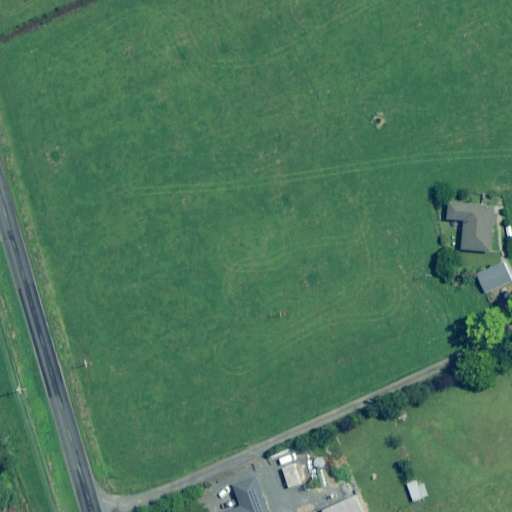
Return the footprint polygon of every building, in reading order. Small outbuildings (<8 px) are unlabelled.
[(498,214),(495,213),(496,207),(451,203),(450,220),(465,221),(463,250),(492,252),(495,223),(497,223),(498,214)] [(511,281),(504,264),(478,275),(486,293),(511,281)] [(302,484),(295,463),(283,467),(290,488),(302,484)] [(268,511),(256,477),(233,485),(240,506),(224,511),(268,511)] [(413,502),(424,498),(429,496),(424,483),(419,486),(416,480),(406,484),(413,502)]
